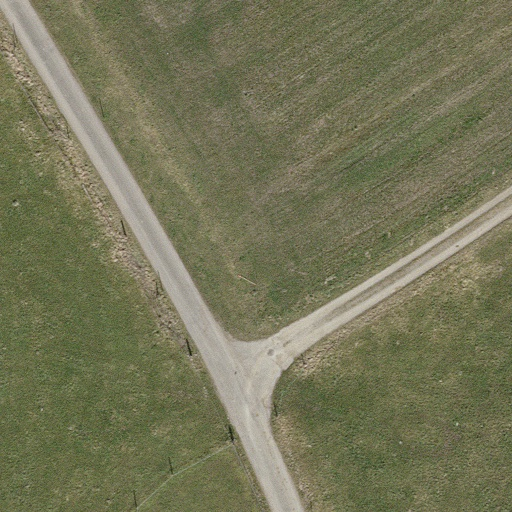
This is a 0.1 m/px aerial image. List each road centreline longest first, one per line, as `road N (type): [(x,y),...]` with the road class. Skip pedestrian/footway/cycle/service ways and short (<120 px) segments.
road 1 (track): [(285,511),(232,388),(1,0)]
road 2 (track): [(511,206),(232,388)]
